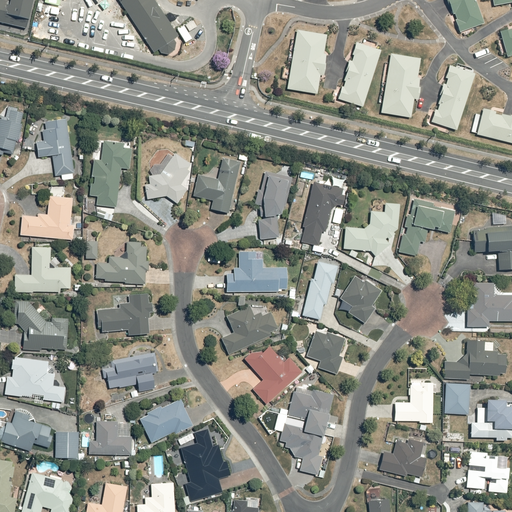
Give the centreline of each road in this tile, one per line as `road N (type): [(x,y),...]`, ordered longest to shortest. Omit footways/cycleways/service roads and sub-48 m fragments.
road 1 (residential): [(188,242),(187,339),(298,511)]
road 2 (secondary): [(511,190),(232,123)]
road 3 (secondary): [(235,109),(511,173)]
road 4 (secondary): [(0,55),(235,109)]
road 5 (secondary): [(232,123),(0,68)]
road 6 (residential): [(426,302),(366,383),(330,511)]
